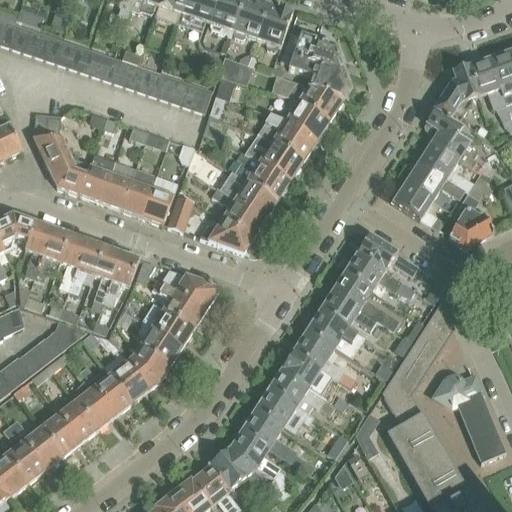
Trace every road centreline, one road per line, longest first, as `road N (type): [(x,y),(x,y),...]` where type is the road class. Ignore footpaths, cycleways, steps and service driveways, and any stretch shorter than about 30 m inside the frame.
road 1 (unclassified): [(285,293),(405,106),(422,26)]
road 2 (residential): [(0,205),(21,203),(285,293)]
road 3 (unclassified): [(90,511),(202,422),(285,293)]
road 4 (residential): [(465,277),(464,318),(511,419)]
road 5 (residential): [(465,277),(362,205)]
